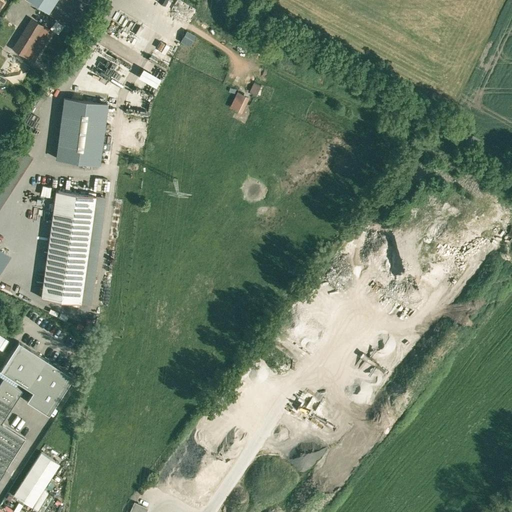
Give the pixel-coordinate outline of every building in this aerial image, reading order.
[(33,0),(49,10),(55,0),(33,0)] [(55,0),(49,10),(47,12),(65,24),(72,28),(90,0),(55,0)] [(42,25),(31,19),(14,47),(24,54),(42,25)] [(52,31),(42,25),(24,54),(35,60),(52,31)] [(80,30),(77,28),(72,34),(75,37),(80,30)] [(194,35),(187,30),(181,41),(188,46),(194,35)] [(141,67),(137,76),(154,85),(159,77),(141,67)] [(262,85),(255,82),(250,92),(257,95),(262,85)] [(250,97),(238,92),(231,106),(243,112),(250,97)] [(107,103),(65,97),(57,157),(99,163),(107,103)] [(0,205),(32,154),(14,143),(0,165),(0,205)] [(96,195),(56,190),(41,297),(81,302),(96,195)] [(0,265),(8,252),(0,247),(0,265)] [(74,376),(19,341),(16,345),(1,369),(33,390),(27,400),(49,414),(74,376)] [(4,378),(0,383),(0,421),(2,423),(23,391),(4,378)] [(2,423),(0,421),(0,478),(26,438),(2,423)] [(42,451),(14,494),(32,506),(60,463),(42,451)] [(145,511),(147,508),(135,502),(130,511),(145,511)]
